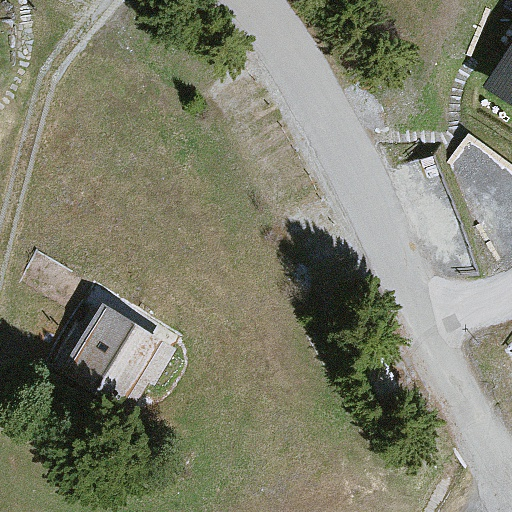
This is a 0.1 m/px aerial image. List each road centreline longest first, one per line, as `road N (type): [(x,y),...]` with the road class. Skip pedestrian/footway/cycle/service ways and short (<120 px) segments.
road 1 (unclassified): [(245,0),(265,20),(346,159),(407,290)]
road 2 (unclassified): [(407,290),(511,489)]
